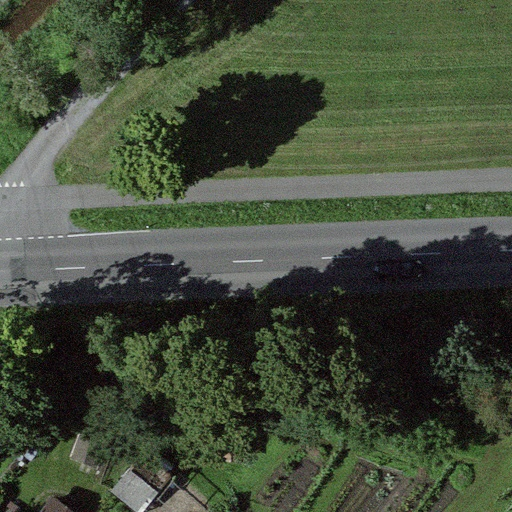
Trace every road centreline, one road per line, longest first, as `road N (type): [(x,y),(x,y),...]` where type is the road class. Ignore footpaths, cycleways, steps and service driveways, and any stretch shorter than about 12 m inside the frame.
road 1 (secondary): [(511,253),(0,274)]
road 2 (track): [(191,0),(40,155),(0,241)]
